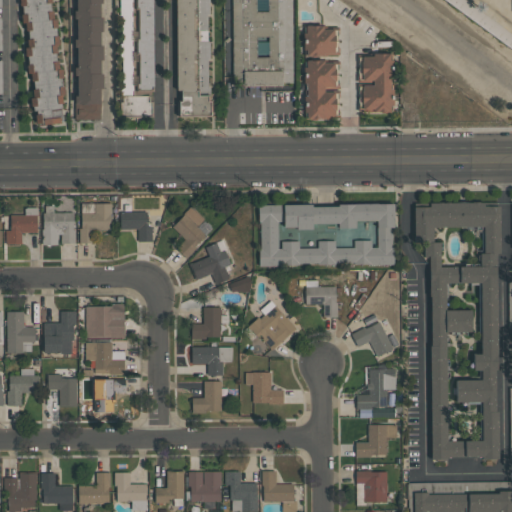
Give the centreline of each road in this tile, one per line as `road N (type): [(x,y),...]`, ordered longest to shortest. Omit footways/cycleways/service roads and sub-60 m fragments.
road 1 (primary): [(0,168),(376,165)]
road 2 (residential): [(318,437),(0,439)]
road 3 (residential): [(152,283),(160,437)]
road 4 (residential): [(152,283),(0,283)]
road 5 (primary): [(511,161),(376,165)]
